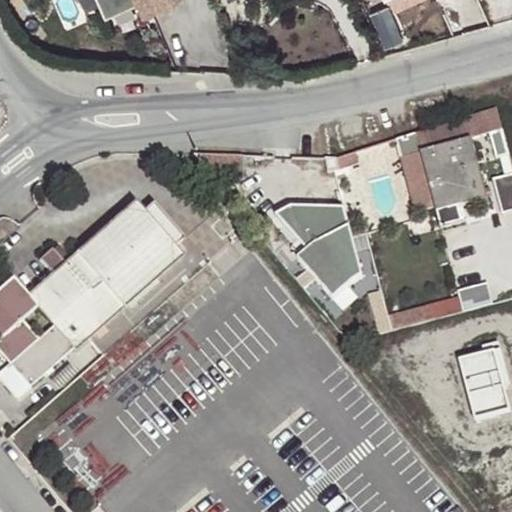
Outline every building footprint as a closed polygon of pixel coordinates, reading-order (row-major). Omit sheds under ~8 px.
[(180,0),(100,0),(108,17),(140,3),(146,16),(180,0)] [(396,6),(380,14),(397,46),(413,38),(396,6)] [(415,135),(435,208),(458,201),(460,208),(487,199),(465,119),(415,135)] [(506,191),(505,205),(511,205),(511,178),(498,178),(497,190),(506,191)] [(51,272),(26,293),(69,346),(179,257),(172,248),(184,238),(154,201),(141,211),(135,203),(64,261),(49,242),(35,253),(51,272)] [(458,201),(435,208),(438,216),(460,208),(458,201)] [(290,250),(319,285),(335,272),(305,236),(290,250)] [(0,350),(27,383),(69,346),(26,293),(10,275),(0,283),(0,350)] [(380,332),(494,305),(490,288),(376,315),(380,332)] [(456,354),(465,420),(511,413),(501,348),(456,354)]
